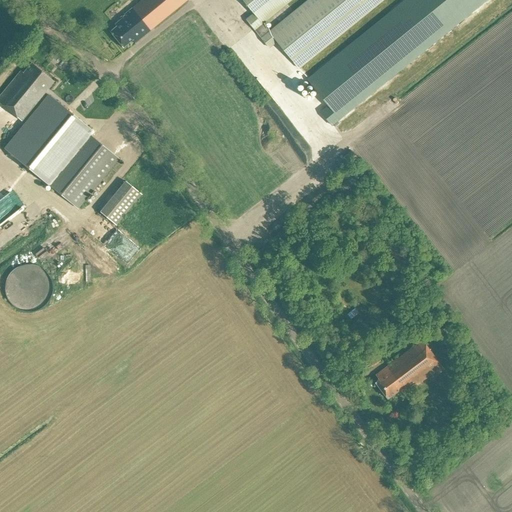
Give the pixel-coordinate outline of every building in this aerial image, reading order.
[(140,0),(120,16),(122,18),(115,24),(116,25),(109,30),(123,47),(132,40),(135,43),(187,0),(140,0)] [(243,0),(255,14),(247,20),(255,30),(293,0),(243,0)] [(308,0),(270,31),(264,24),(255,30),(270,49),(278,43),(300,69),(386,0),(308,0)] [(405,0),(307,79),(329,106),(321,112),(332,127),(488,0),(405,0)] [(21,71),(0,96),(0,102),(22,121),(54,81),(32,63),(24,73),(21,71)] [(50,96),(6,149),(78,209),(119,159),(85,131),(88,127),(50,96)] [(343,169),(357,158),(351,150),(337,162),(343,169)] [(125,181),(100,212),(114,224),(140,194),(125,181)] [(67,272),(71,261),(65,259),(62,270),(67,272)] [(431,338),(435,343),(441,339),(445,345),(450,342),(442,330),(431,338)] [(445,369),(423,340),(376,375),(380,380),(377,383),(389,399),(401,390),(403,393),(408,389),(410,391),(432,374),(435,377),(445,369)]
